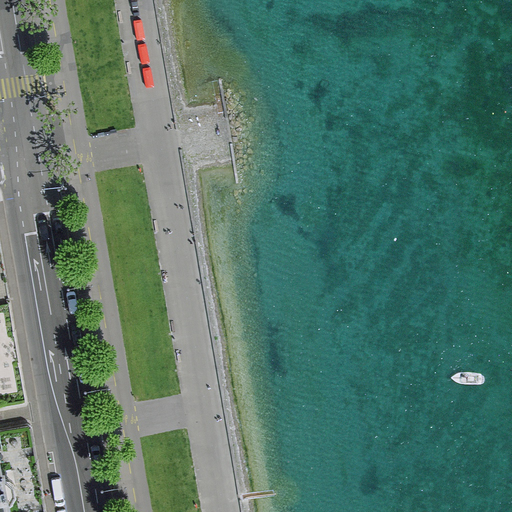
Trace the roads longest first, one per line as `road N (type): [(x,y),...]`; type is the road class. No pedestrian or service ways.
road 1 (primary): [(33,155),(92,511)]
road 2 (primary): [(33,155),(7,0)]
